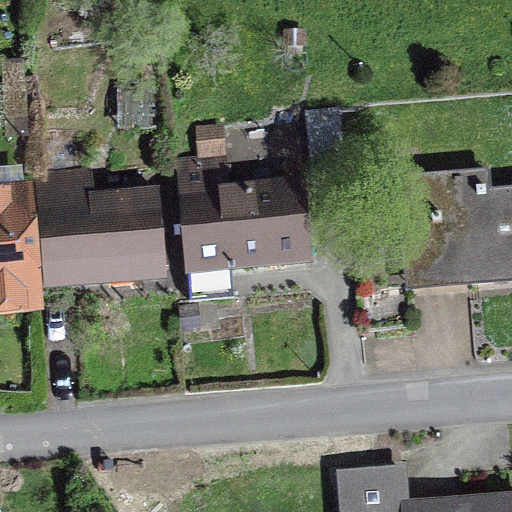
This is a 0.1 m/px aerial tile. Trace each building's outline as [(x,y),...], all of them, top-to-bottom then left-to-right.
[(232,273),(312,267),(306,179),(229,185),(224,124),(195,126),(197,156),(176,158),(185,279),(188,278),(190,303),(234,300),(232,273)] [(37,171),(45,297),(170,289),(163,191),(94,195),(92,167),(37,171)] [(413,331),(410,294),(511,286),(511,187),(489,189),(488,169),(369,178),(375,270),(403,268),(404,284),(354,287),(358,335),(413,331)] [(0,320),(43,317),(32,184),(0,186),(0,320)] [(511,511),(511,493),(409,501),(406,467),(336,473),(338,511),(511,511)] [(238,501),(253,493),(244,475),(229,482),(238,501)]
